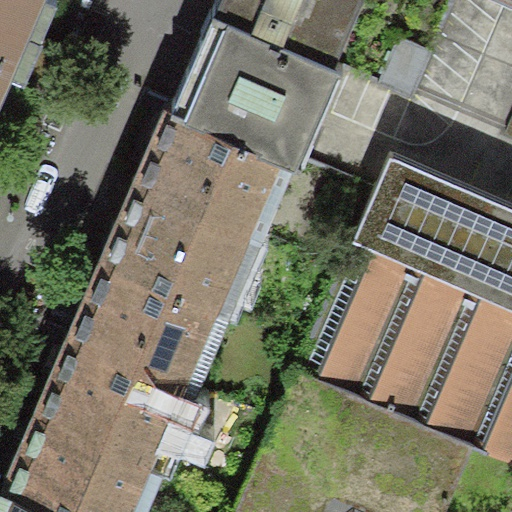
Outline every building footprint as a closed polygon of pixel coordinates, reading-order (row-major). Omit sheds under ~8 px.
[(19,77),(37,35),(25,30),(38,0),(0,0),(0,88),(7,71),(19,77)] [(212,0),(208,9),(338,64),(406,94),(446,0),(212,0)] [(273,150),(296,160),(338,64),(208,9),(186,61),(167,104),(273,150)] [(163,110),(158,109),(147,135),(150,137),(152,141),(142,163),(134,181),(240,226),(273,150),(167,104),(165,109),(163,110)] [(511,113),(502,135),(511,139),(511,113)] [(511,465),(511,206),(385,151),(292,370),(511,465)] [(134,181),(117,222),(110,222),(106,231),(98,247),(101,250),(103,253),(101,257),(207,303),(240,226),(134,181)] [(76,315),(68,333),(174,379),(207,303),(101,257),(76,315)] [(35,410),(142,456),(174,379),(68,333),(65,339),(60,339),(48,365),(50,366),(52,369),(42,395),(35,410)] [(306,511),(318,487),(376,511),(502,511),(511,491),(511,465),(292,370),(230,511),(306,511)] [(117,511),(142,456),(35,410),(17,451),(10,452),(5,465),(0,476),(0,477),(2,479),(4,482),(2,486),(61,511),(117,511)] [(0,511),(61,511),(2,486),(0,491),(0,511)]
